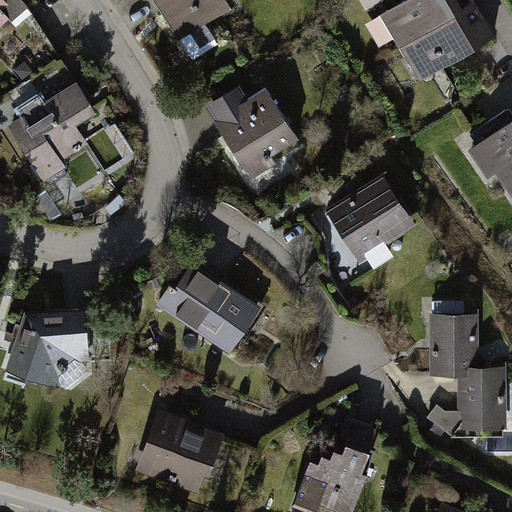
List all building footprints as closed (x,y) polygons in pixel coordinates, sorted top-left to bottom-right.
[(0,0),(0,28),(10,20),(13,23),(30,8),(22,0),(0,0)] [(154,0),(190,56),(216,42),(206,27),(238,10),(231,0),(154,0)] [(402,51),(478,7),(474,0),(412,0),(384,17),(402,51)] [(478,7),(402,51),(423,85),(499,39),(478,7)] [(22,119),(12,125),(47,182),(69,168),(64,161),(91,144),(79,126),(99,115),(79,84),(47,103),(43,95),(17,111),(22,119)] [(241,86),(206,107),(255,182),(281,166),(277,158),(304,140),(269,87),(250,99),(241,86)] [(511,113),(466,147),(487,175),(495,171),(511,193),(511,113)] [(384,175),(331,211),(365,261),(418,225),(384,175)] [(170,279),(156,301),(229,350),(261,300),(190,254),(175,281),(170,279)] [(25,315),(5,374),(57,386),(64,358),(91,355),(86,308),(25,315)] [(476,308),(428,309),(430,373),(460,372),(461,427),(506,426),(504,360),(477,360),(476,308)] [(222,429),(160,403),(135,463),(198,489),(222,429)] [(332,440),(329,449),(321,448),(318,457),(310,454),(294,498),(332,511),(351,511),(376,447),(345,434),(341,444),(332,440)] [(474,511),(442,499),(436,511),(474,511)]
